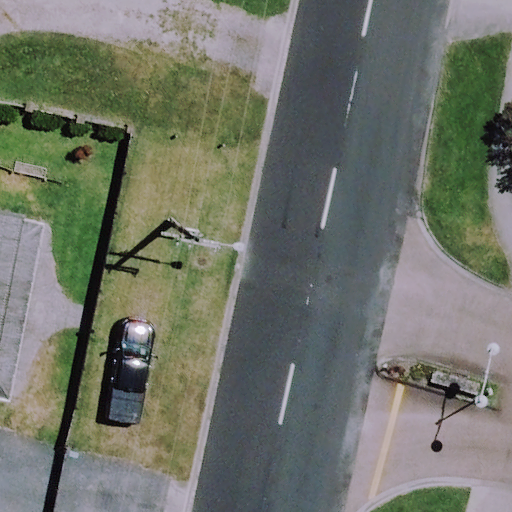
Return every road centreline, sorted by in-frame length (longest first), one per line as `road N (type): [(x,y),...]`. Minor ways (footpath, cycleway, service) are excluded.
road 1 (unclassified): [(299,345),(369,0)]
road 2 (residential): [(511,402),(403,366),(299,345)]
road 3 (unclassified): [(265,511),(299,345)]
